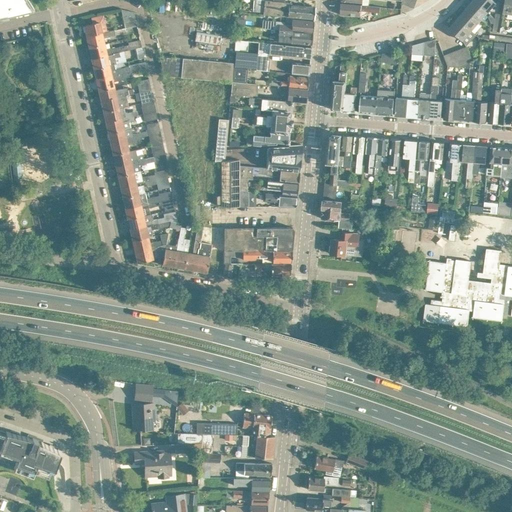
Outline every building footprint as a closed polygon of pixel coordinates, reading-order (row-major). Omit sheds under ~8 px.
[(0,0),(0,14),(5,13),(6,15),(32,10),(32,8),(29,9),(23,0),(0,0)] [(314,19),(315,7),(291,5),(291,2),(284,2),(284,0),(272,0),(273,1),(265,0),(254,0),(253,12),(263,13),(263,14),(285,16),(314,19)] [(409,0),(401,0),(402,0),(401,4),(414,8),(416,2),(409,0)] [(487,13),(474,0),(472,0),(465,9),(479,22),(487,13)] [(492,0),(474,0),(487,13),(496,3),(492,0)] [(511,14),(511,0),(505,0),(503,13),(511,14)] [(379,12),(380,6),(341,3),(340,14),(360,16),(361,10),(379,12)] [(479,22),(465,9),(457,18),(471,31),(479,22)] [(134,12),(126,11),(121,10),(122,16),(124,23),(136,21),(134,12)] [(84,26),(86,34),(86,37),(114,31),(109,32),(109,31),(107,31),(103,15),(91,18),(93,23),(90,23),(90,24),(84,26)] [(471,31),(457,18),(448,27),(463,41),(471,31)] [(263,20),(262,28),(279,30),(313,34),(314,21),(292,19),(292,25),(284,24),(284,22),(263,20)] [(137,26),(136,21),(124,23),(125,29),(137,26)] [(125,29),(114,31),(86,37),(89,48),(105,45),(103,39),(116,37),(115,36),(126,33),(125,29)] [(312,44),(313,34),(279,30),(278,35),(291,36),(290,42),(312,44)] [(196,31),(194,42),(216,45),(217,34),(196,31)] [(434,55),(436,39),(424,42),(423,54),(434,55)] [(106,51),(105,45),(89,48),(91,59),(119,53),(142,48),(140,41),(128,43),(128,46),(106,51)] [(259,42),(258,53),(268,54),(309,58),(310,58),(311,47),(279,44),(259,42)] [(423,54),(424,42),(412,45),(411,53),(423,54)] [(504,51),(504,43),(495,42),(494,50),(504,51)] [(471,58),(466,46),(461,49),(465,60),(466,60),(471,58)] [(465,60),(461,49),(455,51),(459,62),(465,60)] [(459,62),(455,51),(449,53),(454,64),(459,62)] [(235,52),(233,68),(247,69),(256,70),(258,54),(235,52)] [(120,58),(119,53),(91,59),(94,69),(114,65),(115,65),(114,59),(120,58)] [(258,54),(256,70),(269,71),(270,60),(268,60),(268,54),(258,53),(258,54)] [(454,64),(449,53),(444,55),(448,67),(454,64)] [(230,82),(232,63),(161,56),(164,76),(230,82)] [(310,64),(309,64),(292,62),(291,73),(308,75),(310,64)] [(130,72),(146,69),(145,63),(128,66),(129,67),(115,70),(114,65),(94,69),(96,80),(130,72)] [(343,111),(345,94),(348,66),(341,66),(340,81),(334,80),(331,107),(334,110),(343,111)] [(486,123),(487,102),(481,101),(484,67),(479,67),(479,71),(475,121),(475,122),(486,123)] [(245,83),(247,69),(233,68),(232,81),(245,83)] [(475,121),(479,71),(474,71),(472,100),(466,100),(464,120),(475,121)] [(114,87),(113,82),(124,80),(124,79),(131,77),(130,72),(96,80),(98,90),(114,87)] [(418,117),(419,99),(414,98),(415,85),(416,76),(410,75),(410,76),(406,116),(418,117)] [(464,120),(466,100),(460,99),(461,89),(462,89),(463,76),(458,75),(458,81),(457,88),(454,120),(464,120)] [(269,80),(269,85),(278,86),(307,89),(308,78),(289,76),(288,82),(269,80)] [(406,116),(410,76),(404,76),(402,97),(396,97),(395,115),(406,116)] [(441,119),(443,101),(437,100),(439,77),(433,76),(431,94),(429,118),(441,119)] [(151,91),(149,84),(148,79),(137,82),(139,93),(151,91)] [(256,98),(258,85),(232,82),(231,95),(236,96),(250,97),(256,98)] [(306,100),(307,89),(278,86),(277,89),(280,89),(279,94),(287,95),(287,98),(306,100)] [(351,94),(345,94),(343,111),(351,111),(355,111),(357,87),(351,86),(351,94)] [(132,90),(127,91),(127,89),(115,91),(114,87),(98,90),(101,102),(126,96),(133,95),(132,90)] [(489,102),(487,122),(499,123),(502,88),(502,87),(496,87),(495,102),(489,102)] [(445,98),(444,119),(454,120),(457,88),(452,88),(452,99),(445,98)] [(511,88),(502,88),(499,123),(510,124),(511,104),(511,97),(511,88)] [(393,115),(395,91),(378,89),(377,96),(376,113),(393,115)] [(153,101),(151,91),(139,93),(141,104),(153,101)] [(429,118),(431,94),(420,93),(419,99),(418,117),(429,118)] [(376,113),(377,96),(361,95),(359,112),(376,113)] [(128,107),(126,96),(101,102),(103,112),(123,108),(128,107)] [(291,112),(292,101),(256,98),(250,97),(250,104),(261,105),(261,109),(272,110),(291,112)] [(156,112),(154,105),(141,107),(143,114),(156,112)] [(124,113),(123,108),(103,112),(106,122),(106,124),(113,123),(112,120),(127,117),(128,118),(133,117),(132,112),(127,113),(126,112),(124,113)] [(290,119),(291,112),(272,110),(272,115),(255,114),(254,119),(291,122),(292,119),(290,119)] [(157,119),(156,112),(143,114),(145,122),(157,119)] [(134,122),(133,117),(128,118),(127,117),(112,120),(113,123),(106,124),(108,134),(130,129),(129,123),(134,122)] [(291,126),(291,122),(254,119),(253,119),(253,121),(253,122),(253,123),(254,124),(255,125),(256,125),(257,126),(258,125),(259,125),(260,125),(271,126),(270,131),(289,133),(290,126),(291,126)] [(224,161),(227,120),(218,120),(214,162),(221,162),(224,161)] [(159,128),(158,123),(146,125),(147,131),(159,128)] [(138,138),(148,136),(147,131),(131,135),(130,129),(108,134),(111,144),(138,138)] [(288,143),(289,133),(270,131),(265,131),(265,136),(253,135),(252,145),(261,145),(274,144),(274,142),(288,143)] [(329,136),(326,163),(332,164),(330,185),(336,185),(337,180),(341,134),(332,133),(329,136)] [(350,168),(353,135),(343,134),(341,150),(345,150),(344,167),(350,168)] [(356,172),(362,173),(365,136),(355,135),(353,152),(358,152),(356,172)] [(375,173),(378,137),(367,136),(366,153),(370,153),(368,174),(375,174),(375,173)] [(389,138),(378,137),(375,173),(375,174),(374,179),(379,180),(382,154),(388,155),(389,138)] [(139,143),(138,138),(111,144),(113,155),(128,151),(127,145),(139,143)] [(163,144),(162,138),(150,141),(151,147),(163,144)] [(400,157),(401,139),(391,138),(388,168),(397,169),(397,168),(398,168),(398,167),(399,157),(400,157)] [(414,183),(417,140),(405,139),(404,157),(411,158),(408,182),(414,183)] [(16,140),(9,159),(15,161),(22,142),(16,140)] [(430,142),(417,140),(414,183),(419,183),(421,159),(428,160),(430,142)] [(443,159),(444,143),(432,142),(428,185),(433,186),(436,158),(443,159)] [(462,144),(450,143),(449,161),(447,161),(446,171),(453,172),(452,180),(459,180),(462,144)] [(165,155),(163,144),(151,147),(153,157),(165,155)] [(472,188),(472,187),(473,173),(475,145),(464,144),(462,161),(468,161),(466,188),(472,188)] [(300,171),(302,145),(268,147),(266,162),(267,162),(267,168),(300,171)] [(487,146),(475,145),(473,173),(479,174),(480,162),(486,163),(487,146)] [(487,167),(487,173),(490,173),(493,174),(492,175),(501,176),(501,167),(501,164),(502,164),(503,147),(491,146),(490,163),(491,163),(491,167),(487,167)] [(501,176),(506,177),(511,177),(511,148),(503,147),(502,164),(501,167),(501,176)] [(143,160),(140,149),(128,151),(113,155),(115,165),(143,160)] [(258,153),(244,154),(245,163),(258,162),(258,153)] [(167,161),(165,155),(153,157),(154,162),(155,164),(167,161)] [(138,166),(154,162),(153,157),(143,160),(115,165),(116,167),(118,176),(133,173),(140,172),(138,166)] [(239,190),(239,178),(238,166),(238,160),(224,161),(221,162),(221,207),(239,207),(239,190)] [(239,166),(238,166),(239,178),(248,179),(252,179),(252,167),(239,166)] [(268,168),(267,174),(279,176),(279,180),(298,182),(300,171),(268,168)] [(120,187),(167,177),(166,170),(154,173),(155,175),(141,178),(140,172),(133,173),(118,176),(120,187)] [(68,178),(69,185),(75,184),(74,179),(80,178),(79,171),(76,172),(76,171),(69,172),(70,177),(68,178)] [(170,188),(169,184),(167,177),(120,187),(121,189),(123,197),(123,198),(145,193),(143,187),(157,184),(157,187),(158,190),(170,188)] [(248,191),(248,179),(239,178),(239,190),(248,191)] [(298,184),(268,181),(267,188),(282,190),(282,193),(297,195),(298,184)] [(248,207),(248,191),(239,190),(239,207),(248,207)] [(125,208),(172,198),(170,192),(158,194),(159,197),(146,199),(145,193),(123,198),(125,208)] [(296,203),(297,196),(265,193),(265,201),(278,202),(278,207),(295,207),(297,204),(296,203)] [(164,208),(165,211),(174,209),(172,198),(125,208),(128,220),(149,215),(148,209),(161,206),(161,208),(164,208)] [(340,220),(339,227),(351,228),(352,221),(349,221),(349,214),(341,213),(342,201),(323,199),(321,218),(340,220)] [(397,210),(398,202),(386,200),(385,208),(397,210)] [(414,204),(413,211),(423,213),(424,206),(414,204)] [(178,224),(177,219),(175,212),(163,215),(164,218),(152,220),(151,214),(149,215),(128,220),(130,229),(170,221),(170,223),(178,224)] [(430,216),(429,227),(437,228),(438,217),(430,216)] [(151,230),(170,226),(170,223),(170,221),(130,229),(132,240),(148,237),(152,236),(151,230)] [(195,270),(200,241),(203,228),(192,226),(191,232),(196,232),(192,254),(187,253),(184,269),(195,270)] [(184,269),(187,253),(188,249),(182,248),(185,228),(180,227),(180,230),(177,246),(173,267),(184,269)] [(332,239),(330,253),(345,255),(346,246),(358,248),(359,234),(340,232),(340,239),(332,239)] [(168,233),(160,234),(162,241),(156,242),(156,241),(149,243),(148,237),(132,240),(135,251),(166,244),(168,233)] [(383,240),(383,239),(383,238),(383,237),(382,236),(382,235),(381,234),(380,234),(379,234),(378,234),(377,234),(376,234),(375,235),(374,236),(374,237),(373,238),(373,239),(373,240),(374,241),(374,242),(375,242),(375,243),(377,243),(378,244),(379,244),(380,243),(381,243),(382,242),(383,241),(383,240)] [(206,272),(210,249),(212,243),(200,241),(195,270),(206,272)] [(158,263),(162,264),(166,244),(135,251),(137,262),(143,261),(144,261),(147,261),(147,260),(153,259),(152,254),(157,253),(158,263)] [(173,267),(177,246),(166,244),(162,264),(162,265),(173,267)] [(511,265),(499,264),(501,250),(486,249),(483,273),(488,274),(487,278),(492,279),(491,283),(468,280),(470,261),(455,259),(455,261),(451,260),(452,256),(447,255),(447,263),(428,260),(424,289),(444,292),(443,301),(431,299),(431,300),(434,300),(433,305),(425,304),(423,322),(467,328),(469,315),(473,316),(473,319),(502,323),(503,314),(511,314),(511,265)] [(292,251),(244,251),(244,260),(255,260),(255,258),(273,258),(273,262),(291,262),(292,251)] [(225,264),(223,275),(229,276),(230,277),(232,265),(225,264)] [(290,275),(291,264),(271,264),(271,275),(290,275)] [(136,383),(134,399),(154,401),(156,385),(136,383)] [(157,389),(156,397),(163,398),(164,390),(157,389)] [(154,421),(153,404),(153,403),(132,404),(134,430),(139,430),(139,431),(141,431),(141,430),(152,429),(152,421),(154,421)] [(269,435),(271,415),(244,413),(243,428),(253,428),(252,435),(269,435)] [(236,435),(236,424),(196,423),(196,434),(202,434),(213,434),(236,435)] [(5,432),(0,430),(0,463),(50,481),(55,467),(60,452),(61,452),(61,451),(57,449),(57,451),(58,447),(11,430),(10,434),(10,432),(6,431),(5,432)] [(196,434),(178,433),(178,444),(189,444),(201,443),(202,434),(196,434)] [(221,454),(211,453),(213,434),(202,434),(201,443),(201,450),(199,462),(220,463),(221,454)] [(275,436),(269,435),(252,435),(243,435),(242,446),(248,446),(273,447),(275,436)] [(189,450),(189,444),(178,444),(175,444),(175,453),(189,452),(189,450)] [(272,457),(273,447),(248,446),(242,446),(241,457),(272,457)] [(169,451),(135,453),(135,463),(145,463),(146,476),(158,475),(158,477),(168,477),(168,463),(170,463),(169,451)] [(364,469),(367,462),(348,454),(345,461),(364,469)] [(342,467),(343,461),(316,456),(314,468),(326,470),(325,474),(340,476),(342,467)] [(270,478),(272,463),(236,463),(236,470),(244,470),(243,474),(256,475),(256,478),(269,478),(270,478)] [(208,482),(209,467),(199,467),(199,482),(208,482)] [(308,477),(307,489),(323,490),(323,484),(337,485),(338,477),(324,476),(324,478),(308,477)] [(270,478),(269,478),(256,478),(233,478),(233,484),(233,485),(251,486),(251,491),(269,491),(270,478)] [(332,488),(332,489),(331,495),(340,496),(349,497),(350,490),(332,488)] [(269,491),(251,491),(250,503),(267,503),(269,491)] [(167,502),(160,503),(152,504),(152,509),(151,509),(151,511),(185,511),(184,494),(166,496),(167,502)] [(306,497),(305,510),(321,511),(322,505),(330,506),(331,499),(306,497)]
